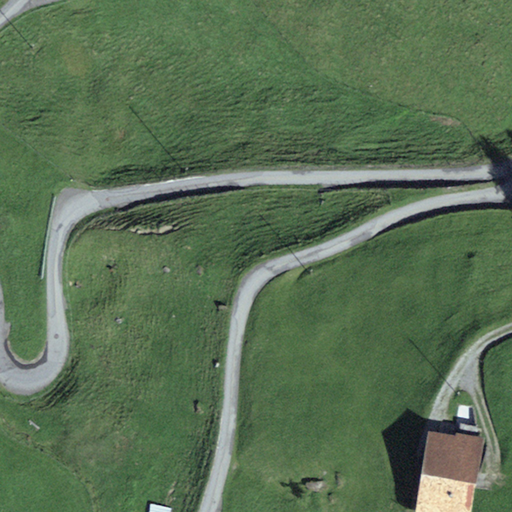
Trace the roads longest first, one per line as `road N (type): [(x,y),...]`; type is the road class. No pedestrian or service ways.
road 1 (residential): [(0,364),(31,378),(52,360),(53,247),(62,216),(81,202),(242,181),(511,171)]
road 2 (unclassified): [(511,188),(415,208),(275,267),(252,285),(238,316),(225,448),(206,511)]
road 3 (track): [(412,511),(427,427),(457,369),(481,343),(511,330)]
